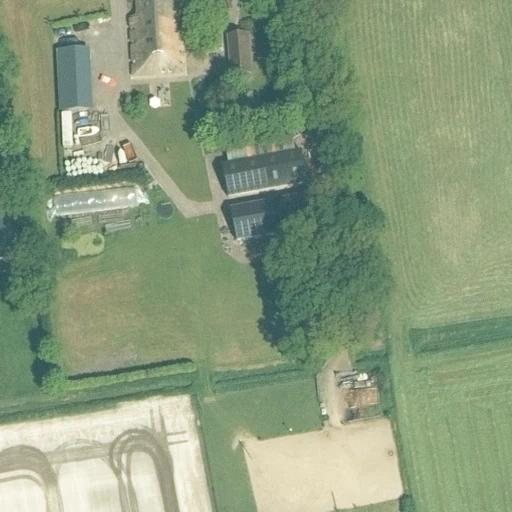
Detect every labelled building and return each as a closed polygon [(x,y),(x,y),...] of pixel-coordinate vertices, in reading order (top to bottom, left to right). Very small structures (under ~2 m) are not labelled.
[(172,38),(171,25),(178,25),(176,0),(136,0),(138,21),(131,22),(134,79),(184,76),(181,38),(172,38)] [(226,37),(230,79),(253,78),(249,35),(226,37)] [(92,91),(59,93),(61,115),(93,113),(92,91)] [(222,169),(228,201),(307,186),(301,154),(222,169)] [(237,244),(315,229),(309,198),(231,212),(237,244)] [(9,214),(8,214),(0,215),(0,264),(17,262),(9,214)] [(110,245),(111,257),(153,255),(152,243),(110,245)]
